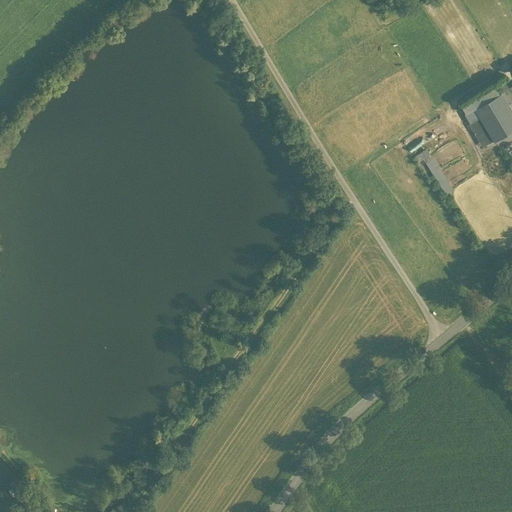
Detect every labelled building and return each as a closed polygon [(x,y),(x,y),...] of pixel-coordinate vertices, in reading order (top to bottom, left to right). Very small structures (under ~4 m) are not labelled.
[(511,86),(502,92),(511,110),(511,86)] [(511,110),(502,92),(475,108),(481,117),(494,139),(495,140),(511,129),(511,110)] [(473,109),(458,118),(459,120),(474,111),(473,109)] [(477,115),(462,124),(463,127),(478,118),(477,115)] [(487,143),(494,139),(481,117),(470,123),(473,130),(474,130),(477,128),(487,143)] [(483,146),(487,143),(477,128),(474,130),(483,146)] [(427,148),(419,153),(424,162),(432,157),(427,148)] [(435,159),(429,163),(446,191),(453,187),(435,159)]
